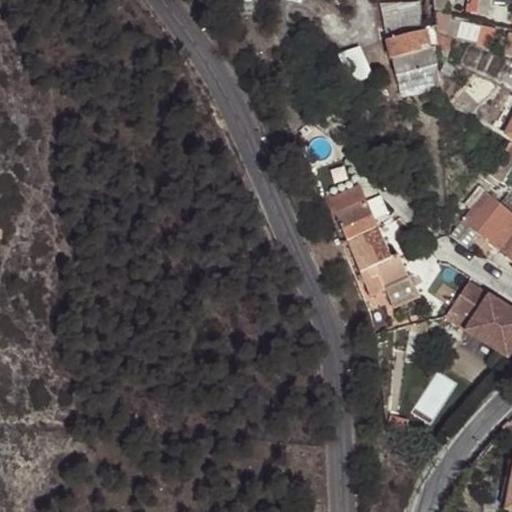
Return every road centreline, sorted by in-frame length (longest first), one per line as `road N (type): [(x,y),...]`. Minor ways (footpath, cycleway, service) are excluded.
road 1 (residential): [(156,0),(197,45),(326,333),(340,511)]
road 2 (residential): [(420,511),(455,445),(511,387)]
